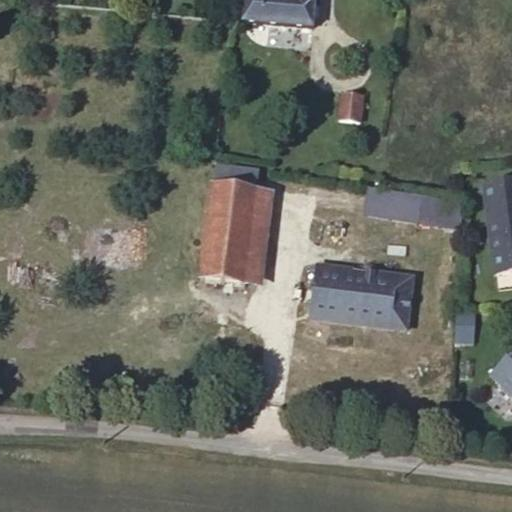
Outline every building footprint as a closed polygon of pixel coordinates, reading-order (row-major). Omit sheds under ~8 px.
[(244,0),(242,26),(312,32),(315,0),(244,0)] [(511,15),(511,0),(490,0),(489,13),(511,15)] [(361,116),(362,100),(342,98),(339,123),(366,125),(367,117),(361,116)] [(214,170),(212,189),(257,195),(259,176),(214,170)] [(493,280),(511,277),(511,186),(482,191),(493,280)] [(212,189),(201,282),(245,288),(257,195),(212,189)] [(362,217),(459,233),(463,206),(367,190),(362,217)] [(406,334),(412,281),(316,269),(309,322),(406,334)] [(511,365),(491,375),(511,398),(511,365)]
